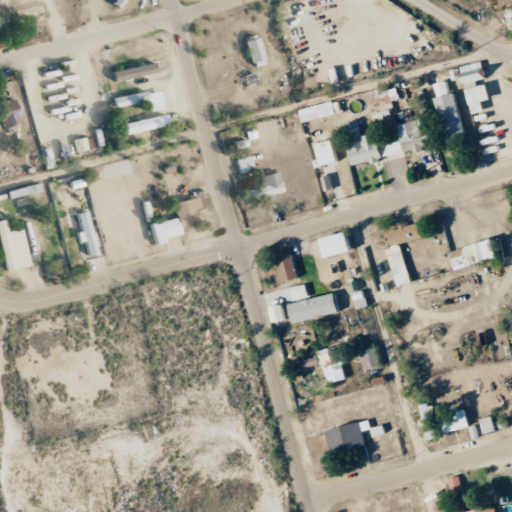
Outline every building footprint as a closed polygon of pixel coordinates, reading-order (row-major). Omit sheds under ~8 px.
[(0,15),(0,18),(2,25),(47,13),(44,4),(0,15)] [(253,68),(266,64),(258,37),(244,41),(253,68)] [(114,82),(156,72),(154,63),(112,72),(114,82)] [(467,141),(457,93),(451,95),(448,82),(436,84),(439,97),(437,98),(447,145),(467,141)] [(376,89),(378,111),(394,109),(393,100),(400,100),(398,87),(376,89)] [(474,113),(486,111),(480,87),(469,90),(474,113)] [(147,94),(151,112),(164,109),(160,91),(147,94)] [(19,125),(16,100),(0,101),(0,118),(1,127),(19,125)] [(300,108),(302,122),(336,116),(334,102),(300,108)] [(169,125),(167,114),(121,124),(123,136),(169,125)] [(399,124),(407,152),(414,150),(415,154),(426,151),(425,147),(432,145),(425,117),(399,124)] [(400,139),(380,143),(378,134),(363,137),(359,121),(345,124),(354,166),(404,156),(400,139)] [(74,152),(87,150),(85,138),(72,140),(74,152)] [(324,167),(341,162),(335,140),(318,145),(324,167)] [(235,160),(239,174),(253,170),(249,156),(235,160)] [(243,202),(283,192),(278,173),(250,180),(253,188),(241,191),(243,202)] [(173,204),(176,218),(150,223),(155,245),(166,243),(165,238),(181,234),(180,227),(199,223),(196,209),(200,209),(198,198),(173,204)] [(77,214),(81,233),(77,233),(79,243),(84,242),(88,256),(97,254),(87,212),(77,214)] [(0,247),(5,271),(30,266),(22,229),(7,232),(4,220),(0,220),(0,247)] [(387,232),(392,247),(424,238),(420,222),(387,232)] [(500,258),(495,240),(451,252),(456,271),(500,258)] [(399,287),(413,282),(401,245),(388,250),(399,287)] [(301,278),(293,254),(278,258),(283,272),(272,275),(276,286),(301,278)] [(292,288),(296,303),(310,298),(306,285),(292,288)] [(341,314),(338,295),(291,303),(295,322),(341,314)] [(273,323),(286,320),(283,305),(270,307),(273,323)] [(321,351),(329,385),(349,380),(340,346),(321,351)] [(366,371),(382,367),(378,349),(362,352),(366,371)] [(468,409),(459,411),(459,410),(442,414),(446,434),(472,428),(468,409)] [(332,455),(367,446),(365,439),(376,436),(371,419),(326,431),(332,455)] [(465,494),(461,476),(449,479),(454,496),(465,494)]
